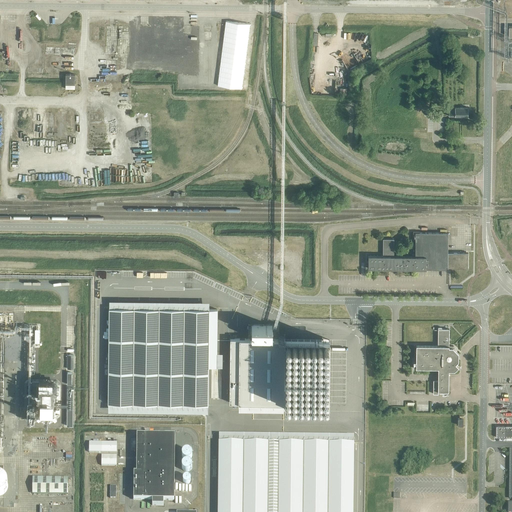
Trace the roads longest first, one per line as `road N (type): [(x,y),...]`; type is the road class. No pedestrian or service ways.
road 1 (unclassified): [(511,285),(486,240),(488,0)]
road 2 (unknown): [(324,300),(329,230),(486,221)]
road 3 (unknown): [(201,10),(205,70),(215,66),(217,10)]
